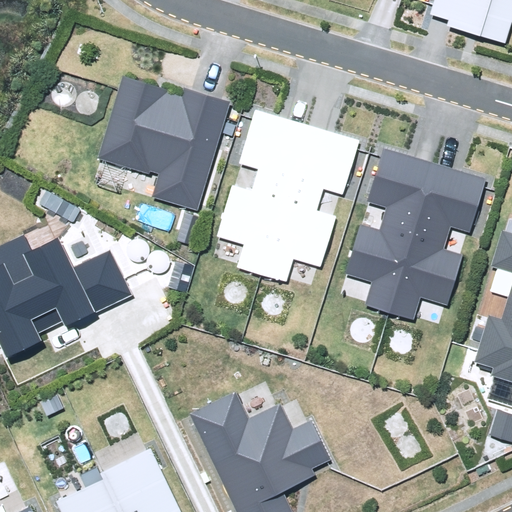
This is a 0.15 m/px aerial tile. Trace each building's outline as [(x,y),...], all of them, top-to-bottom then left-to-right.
[(448,26),(506,43),(511,23),(511,0),(435,0),(431,16),(449,21),(448,26)] [(160,172),(153,197),(200,210),(230,101),(186,88),(184,96),(166,91),(166,90),(122,77),(99,159),(150,174),(151,170),(160,172)] [(239,267),(287,282),(294,261),(320,269),(336,219),(317,213),(324,190),(343,195),(360,142),(259,111),(242,164),(259,170),(252,193),(234,187),(218,237),(246,245),(239,267)] [(365,304),(413,319),(420,298),(447,306),(462,256),(443,250),(451,227),(469,232),(486,179),(385,148),(368,201),(385,207),(378,230),(360,224),(345,274),(372,282),(365,304)] [(491,376),(511,382),(511,219),(510,219),(506,232),(501,231),(490,266),(496,268),(489,289),(508,296),(501,319),(489,315),(474,362),(494,368),(491,376)] [(0,345),(6,358),(41,341),(37,333),(63,321),(66,327),(131,295),(109,251),(73,268),(59,239),(33,251),(24,234),(0,245),(0,345)] [(190,415),(237,511),(291,511),(281,491),(315,475),(312,469),(330,461),(310,420),(292,428),(280,403),(248,419),(236,393),(190,415)] [(511,413),(498,409),(490,436),(511,441),(511,413)] [(57,501),(61,511),(178,511),(149,450),(100,473),(102,479),(57,501)]
